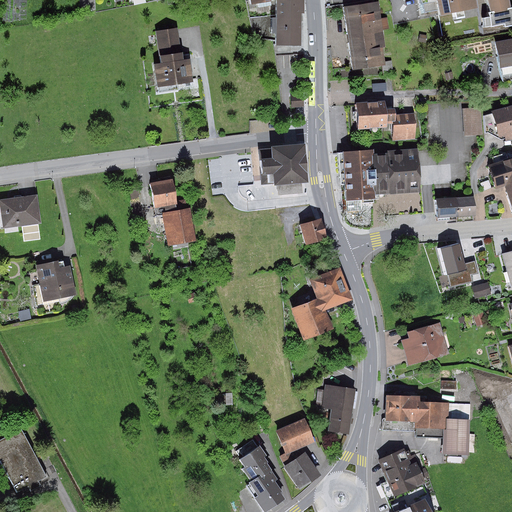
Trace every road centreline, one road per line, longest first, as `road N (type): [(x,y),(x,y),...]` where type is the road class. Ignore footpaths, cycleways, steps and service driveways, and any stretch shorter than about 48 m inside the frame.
road 1 (residential): [(0,175),(315,132)]
road 2 (secondary): [(342,250),(369,344),(360,437)]
road 3 (residential): [(342,250),(407,232),(511,224)]
road 4 (secondary): [(312,0),(315,132)]
road 5 (secondary): [(315,132),(342,250)]
